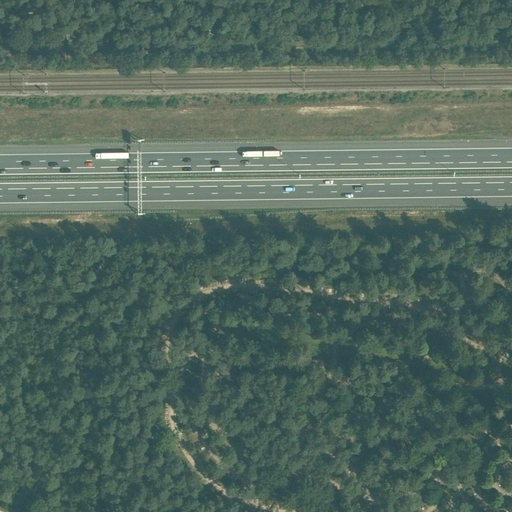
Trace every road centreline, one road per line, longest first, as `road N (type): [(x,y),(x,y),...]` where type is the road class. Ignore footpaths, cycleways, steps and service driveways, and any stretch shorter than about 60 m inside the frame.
road 1 (motorway): [(511,158),(0,165)]
road 2 (motorway): [(0,193),(511,186)]
road 3 (track): [(339,38),(0,42)]
road 4 (track): [(511,35),(339,38)]
